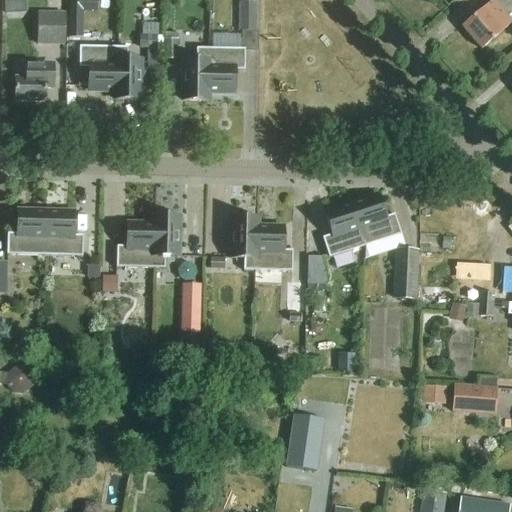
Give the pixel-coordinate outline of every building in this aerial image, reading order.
[(47,0),(47,14),(39,14),(38,46),(64,46),(65,15),(64,15),(63,0),(47,0)] [(97,13),(97,0),(68,0),(68,40),(82,40),(82,12),(97,13)] [(481,51),(511,24),(511,22),(493,1),(461,29),(481,51)] [(239,32),(257,32),(258,4),(239,4),(239,32)] [(139,38),(139,51),(148,51),(156,51),(157,38),(139,38)] [(166,42),(166,62),(178,62),(178,42),(166,42)] [(115,92),(116,49),(79,48),(78,70),(88,70),(88,91),(115,92)] [(116,49),(115,92),(115,101),(138,102),(139,61),(127,61),(127,49),(116,49)] [(207,94),(207,50),(196,50),(195,62),(184,62),(183,102),(207,103),(207,94)] [(207,50),(207,94),(234,94),(235,72),(244,72),(244,51),(207,50)] [(156,51),(148,51),(148,66),(161,66),(161,61),(161,51),(156,51)] [(53,92),(53,82),(53,67),(26,66),(26,79),(15,79),(14,103),(45,104),(45,91),(53,92)] [(378,199),(351,208),(365,248),(368,259),(404,247),(394,216),(385,219),(378,199)] [(328,260),(365,248),(351,208),(324,216),(331,237),(322,240),(328,260)] [(44,258),(45,215),(17,214),(16,236),(7,236),(6,257),(44,258)] [(45,215),(44,258),(82,259),(83,238),(73,237),(74,216),(45,215)] [(154,218),(154,227),(152,270),(164,271),(165,259),(176,259),(177,218),(154,218)] [(254,273),(255,230),(256,220),(232,220),(231,260),(243,261),(243,273),(254,273)] [(152,270),(154,227),(126,227),(125,248),(116,248),(115,269),(152,270)] [(255,230),(254,273),(292,274),(292,253),(283,252),(283,231),(255,230)] [(416,302),(417,252),(394,251),(392,301),(416,302)] [(116,279),(103,279),(102,295),(116,296),(116,279)] [(284,313),(304,313),(304,285),(284,285),(284,313)] [(200,287),(182,286),(181,336),(198,336),(200,287)] [(493,296),(479,295),(479,307),(492,307),(493,296)] [(451,305),(448,321),(461,324),(465,308),(451,305)] [(492,307),(479,307),(466,306),(466,318),(492,319),(492,307)] [(338,356),(338,374),(353,374),(354,356),(338,356)] [(56,365),(53,387),(69,389),(72,367),(56,365)] [(5,377),(5,388),(12,396),(23,396),(31,389),(32,378),(24,370),(13,369),(5,377)] [(424,385),(424,402),(452,403),(453,386),(424,385)] [(495,388),(454,386),(452,414),(494,416),(495,388)] [(323,422),(292,417),(285,469),(315,473),(323,422)] [(105,464),(106,452),(58,449),(57,461),(105,464)] [(419,511),(442,511),(445,495),(422,492),(419,511)] [(482,504),(460,500),(457,511),(508,511),(509,508),(482,504)]
